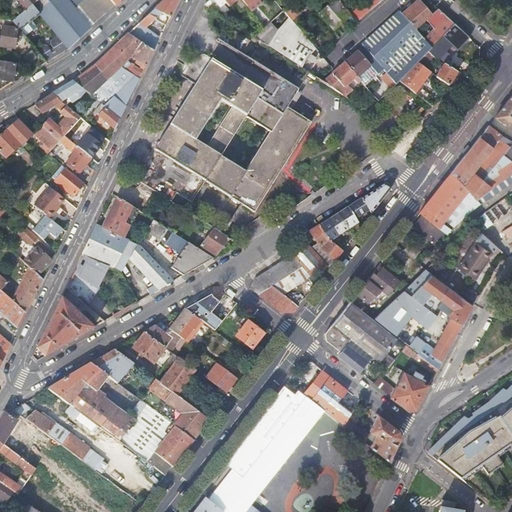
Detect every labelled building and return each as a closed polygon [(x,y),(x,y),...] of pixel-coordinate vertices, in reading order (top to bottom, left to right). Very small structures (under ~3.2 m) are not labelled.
[(68,49),(92,27),(91,27),(69,0),(37,0),(32,4),(40,14),(58,36),(68,49)] [(69,0),(91,27),(95,23),(76,0),(69,0)] [(163,0),(128,33),(154,51),(160,38),(147,29),(158,19),(167,25),(179,0),(163,0)] [(210,0),(205,4),(217,11),(226,3),(230,6),(237,0),(210,0)] [(242,0),(252,11),(262,2),(260,0),(242,0)] [(312,5),(308,0),(296,0),(285,11),(292,21),(298,16),(301,20),(307,15),(303,10),(312,5)] [(336,26),(343,34),(348,30),(341,22),(350,14),(337,0),(324,12),(321,15),(330,26),(333,29),(336,26)] [(359,20),(382,0),(363,0),(350,11),(359,20)] [(419,0),(403,15),(416,29),(432,14),(419,0)] [(32,4),(28,8),(12,21),(19,28),(20,30),(40,14),(32,4)] [(401,12),(363,44),(365,48),(377,61),(390,77),(397,84),(400,81),(418,63),(428,52),(432,48),(425,40),(416,29),(403,15),(401,12)] [(446,16),(425,40),(432,48),(455,24),(446,16)] [(17,56),(30,72),(46,62),(36,50),(21,31),(17,34),(18,29),(11,27),(12,21),(0,18),(0,25),(3,26),(0,42),(0,46),(15,49),(14,54),(15,56),(17,56)] [(312,123),(287,107),(299,89),(248,58),(260,39),(229,20),(206,56),(197,50),(181,75),(191,81),(175,105),(131,176),(145,185),(186,211),(205,181),(255,212),(312,123)] [(19,28),(12,21),(11,27),(18,29),(17,34),(21,31),(20,30),(19,28)] [(464,32),(455,24),(432,48),(428,52),(438,60),(464,32)] [(333,29),(330,26),(324,31),(333,43),(340,37),(333,29)] [(314,59),(320,54),(315,47),(310,51),(279,30),(270,46),(303,68),(311,55),(314,59)] [(154,51),(128,33),(114,47),(127,60),(129,57),(131,59),(133,57),(146,67),(154,51)] [(57,56),(68,49),(58,36),(51,40),(50,44),(57,56)] [(36,50),(46,62),(54,58),(47,47),(44,45),(36,50)] [(127,60),(114,47),(96,65),(74,81),(91,95),(104,105),(121,119),(140,79),(131,74),(125,69),(130,64),(127,60)] [(359,52),(346,63),(358,77),(377,61),(365,48),(360,52),(359,52)] [(15,56),(29,73),(30,72),(17,56),(15,56)] [(15,65),(0,62),(0,90),(12,83),(15,65)] [(346,63),(324,82),(346,95),(362,82),(358,77),(346,63)] [(432,71),(418,63),(400,81),(426,101),(430,95),(420,87),(425,81),(427,83),(429,80),(426,78),(432,71)] [(136,68),(130,64),(125,69),(131,74),(136,68)] [(458,73),(445,65),(438,77),(450,86),(458,73)] [(397,84),(390,77),(373,94),(379,101),(397,84)] [(91,95),(74,81),(52,94),(61,101),(68,96),(70,98),(76,94),(80,97),(83,94),(89,98),(91,95)] [(65,136),(72,128),(81,118),(61,101),(52,94),(35,104),(42,113),(56,104),(59,108),(63,110),(61,113),(66,117),(57,127),(49,120),(43,126),(59,142),(60,141),(65,136)] [(511,95),(496,117),(511,126),(511,95)] [(121,119),(104,105),(102,109),(104,111),(100,116),(116,129),(121,119)] [(19,121),(7,130),(22,145),(32,135),(19,121)] [(489,125),(452,172),(476,199),(481,204),(486,201),(511,182),(511,141),(503,136),(502,136),(489,125)] [(59,142),(43,126),(35,135),(52,150),(59,142)] [(76,131),(72,128),(65,136),(92,158),(104,144),(91,134),(81,146),(78,144),(79,143),(78,140),(72,135),(76,131)] [(0,152),(6,159),(22,145),(7,130),(0,136),(0,152)] [(92,158),(65,136),(60,141),(75,154),(67,162),(80,173),(88,169),(85,166),(92,158)] [(84,184),(66,169),(56,181),(74,196),(84,184)] [(36,175),(32,172),(25,180),(29,183),(36,175)] [(452,172),(420,213),(423,216),(445,233),(447,236),(451,232),(442,224),(449,215),(453,219),(458,224),(468,214),(481,204),(476,199),(452,172)] [(372,213),(392,187),(386,183),(362,198),(370,210),(372,213)] [(65,199),(49,187),(34,205),(46,216),(50,218),(60,208),(59,207),(65,199)] [(481,233),(511,210),(511,204),(507,197),(472,223),(477,228),(477,229),(481,233)] [(137,210),(118,198),(104,228),(124,238),(137,210)] [(370,210),(362,198),(349,207),(356,219),(370,210)] [(356,219),(349,207),(339,214),(349,229),(358,222),(356,219)] [(349,229),(339,214),(329,220),(339,235),(349,229)] [(56,224),(50,218),(46,216),(33,230),(43,240),(56,224)] [(445,233),(423,216),(414,227),(435,245),(445,233)] [(458,224),(453,219),(449,223),(454,228),(458,224)] [(213,258),(153,220),(147,231),(181,254),(172,268),(184,276),(213,258)] [(339,235),(329,220),(320,226),(330,241),(339,235)] [(104,228),(97,224),(83,255),(114,267),(127,245),(136,250),(131,259),(161,289),(174,281),(142,247),(124,238),(104,228)] [(330,241),(320,226),(310,232),(320,246),(311,248),(303,240),(288,253),(291,256),(310,277),(312,279),(326,267),(328,268),(342,250),(330,241)] [(37,239),(26,227),(19,234),(32,246),(37,239)] [(217,255),(230,238),(213,228),(211,230),(213,232),(202,245),(217,255)] [(475,279),(493,253),(475,241),(457,268),(475,279)] [(403,251),(413,259),(420,252),(409,244),(403,251)] [(52,261),(38,248),(24,262),(29,267),(38,275),(52,261)] [(21,259),(13,251),(7,257),(16,265),(21,259)] [(310,277),(291,256),(255,279),(251,288),(281,313),(294,312),(298,307),(282,294),(310,277)] [(382,268),(379,266),(373,273),(376,275),(382,268)] [(38,275),(29,267),(14,297),(12,295),(10,298),(27,313),(43,281),(38,275)] [(376,275),(373,273),(356,294),(367,302),(370,300),(382,290),(387,296),(389,294),(401,283),(395,278),(382,268),(376,275)] [(425,343),(418,353),(418,354),(438,369),(473,306),(425,271),(424,273),(406,291),(405,290),(386,307),(383,311),(375,320),(395,336),(411,316),(428,329),(437,318),(433,314),(438,308),(442,302),(454,310),(450,316),(453,318),(442,338),(440,342),(436,350),(435,350),(425,343)] [(92,283),(74,272),(67,286),(78,297),(92,283)] [(0,288),(2,290),(8,283),(0,275),(0,288)] [(78,297),(67,286),(38,348),(46,356),(95,328),(71,306),(78,297)] [(2,290),(0,288),(0,311),(19,329),(27,313),(10,298),(2,290)] [(340,352),(338,355),(360,372),(373,355),(380,361),(381,361),(388,351),(398,339),(369,316),(350,302),(325,334),(326,341),(340,352)] [(454,310),(442,302),(438,308),(450,316),(454,310)] [(205,313),(194,304),(186,309),(200,319),(205,313)] [(200,319),(186,309),(175,323),(173,322),(169,327),(182,337),(189,343),(197,331),(195,330),(202,320),(200,319)] [(95,313),(92,316),(100,324),(105,322),(95,313)] [(264,333),(248,321),(236,337),(252,349),(264,333)] [(182,337),(169,327),(162,323),(145,333),(165,348),(171,340),(177,344),(182,337)] [(154,363),(165,348),(145,333),(134,349),(154,363)] [(0,359),(3,362),(11,346),(0,336),(0,359)] [(416,337),(409,346),(418,353),(425,343),(416,337)] [(414,359),(418,354),(418,353),(409,346),(407,345),(402,351),(414,359)] [(128,369),(132,363),(115,350),(91,364),(108,376),(117,382),(129,369),(128,369)] [(389,368),(397,358),(388,351),(381,361),(389,368)] [(414,359),(435,374),(438,369),(418,354),(414,359)] [(206,379),(179,359),(162,381),(159,378),(157,381),(176,395),(181,388),(186,392),(188,389),(183,386),(192,375),(196,379),(195,380),(212,393),(211,394),(223,403),(229,395),(206,379)] [(108,376),(91,364),(49,389),(57,396),(69,405),(72,401),(82,387),(83,388),(85,384),(91,388),(97,391),(98,390),(108,376)] [(229,372),(217,364),(206,379),(229,395),(234,388),(231,386),(237,378),(229,372)] [(246,372),(234,364),(229,372),(237,378),(240,380),(246,372)] [(350,417),(359,400),(341,385),(340,384),(323,371),(306,392),(304,394),(324,410),(344,425),(350,417)] [(395,389),(391,397),(408,410),(416,409),(429,385),(424,382),(425,380),(425,379),(422,377),(423,375),(415,371),(412,376),(410,375),(405,372),(395,389)] [(149,389),(156,380),(147,374),(141,383),(149,389)] [(379,376),(374,383),(391,397),(395,389),(379,376)] [(176,395),(157,381),(156,380),(149,389),(183,414),(174,425),(176,427),(193,440),(209,420),(176,395)] [(259,511),(250,505),(324,410),(304,394),(299,390),(287,381),(251,426),(252,427),(257,430),(235,458),(239,461),(233,468),(209,499),(206,497),(193,511),(259,511)] [(464,418),(428,453),(441,463),(461,479),(482,465),(489,475),(507,463),(500,452),(511,443),(511,386),(507,392),(503,390),(490,403),(473,414),(475,417),(468,421),(467,420),(464,418)] [(88,392),(83,388),(82,387),(72,401),(76,409),(119,441),(134,421),(104,398),(106,395),(98,390),(97,391),(91,388),(88,392)] [(19,408),(26,417),(33,411),(27,402),(19,408)] [(156,413),(146,405),(134,421),(119,441),(147,461),(152,455),(158,459),(160,456),(174,466),(193,440),(176,427),(167,438),(156,430),(152,436),(143,430),(156,413)] [(17,421),(4,411),(0,418),(0,442),(30,464),(36,454),(10,435),(17,421)] [(55,426),(35,411),(26,419),(39,429),(48,435),(55,426)] [(371,447),(390,460),(400,438),(399,430),(379,415),(370,431),(377,435),(371,447)] [(344,425),(364,441),(368,436),(367,434),(365,432),(366,430),(363,428),(362,430),(356,425),(358,422),(350,417),(344,425)] [(252,427),(225,461),(233,468),(239,461),(235,458),(257,430),(252,427)] [(48,435),(39,429),(30,441),(42,449),(50,437),(48,435)] [(90,450),(69,435),(62,445),(82,461),(90,450)] [(0,481),(14,492),(18,495),(37,469),(30,464),(0,442),(0,481)] [(0,497),(7,502),(14,492),(0,481),(0,497)] [(110,511),(127,494),(117,486),(93,511),(94,511),(110,511)] [(441,508),(457,510),(458,502),(442,500),(441,508)]
